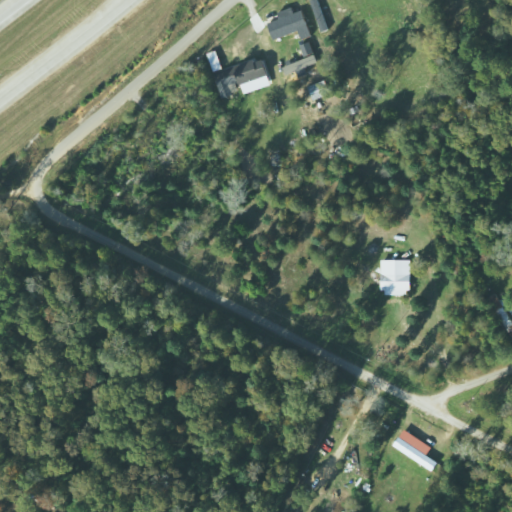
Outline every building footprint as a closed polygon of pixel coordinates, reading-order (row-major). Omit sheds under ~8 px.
[(270,23),(277,40),(301,31),(304,40),(315,36),(305,10),(290,15),(289,10),(279,13),(281,19),(270,23)] [(285,66),(290,83),(323,73),(313,41),(302,44),(306,60),(285,66)] [(222,96),(244,91),(245,94),(273,86),(266,59),(236,67),(215,72),(222,96)] [(388,295),(412,295),(412,271),(387,271),(388,295)] [(497,311),(504,307),(497,293),(489,297),(497,311)] [(435,470),(440,463),(428,456),(434,447),(406,430),(395,447),(435,470)]
